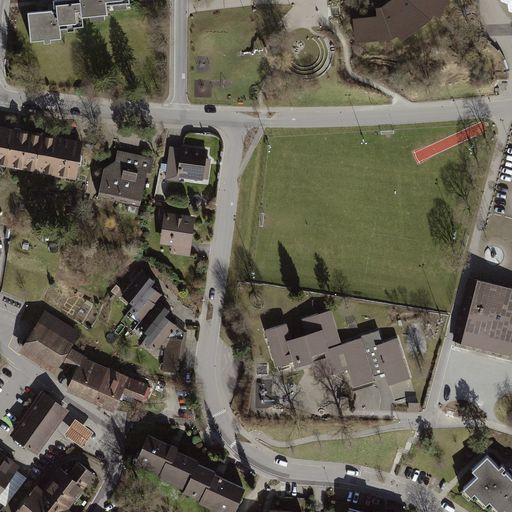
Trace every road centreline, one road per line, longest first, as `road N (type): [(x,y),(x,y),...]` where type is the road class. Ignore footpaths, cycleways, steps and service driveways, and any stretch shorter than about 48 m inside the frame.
road 1 (residential): [(446,511),(381,483),(262,460),(235,441),(219,416),(208,352),(239,119)]
road 2 (residential): [(239,119),(511,106)]
road 3 (residential): [(0,97),(239,119)]
road 4 (residential): [(0,346),(112,435),(114,470),(94,511)]
